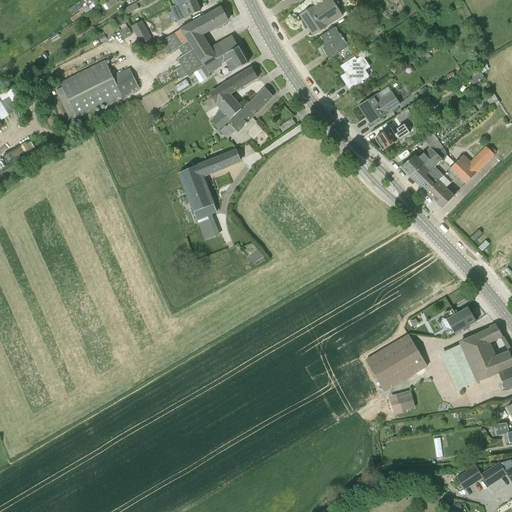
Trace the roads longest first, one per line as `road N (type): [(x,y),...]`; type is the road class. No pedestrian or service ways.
road 1 (secondary): [(344,141),(282,62),(250,0)]
road 2 (secondary): [(511,322),(422,221)]
